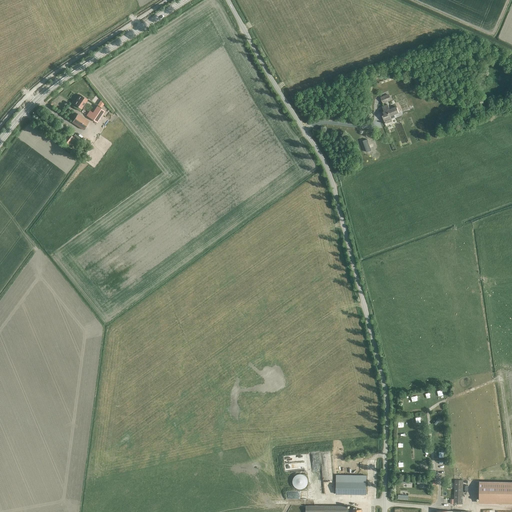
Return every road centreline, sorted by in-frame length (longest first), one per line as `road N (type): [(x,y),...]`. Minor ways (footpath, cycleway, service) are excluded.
road 1 (unclassified): [(384,511),(384,383),(332,184),(227,0)]
road 2 (secondary): [(0,141),(47,89),(184,0)]
